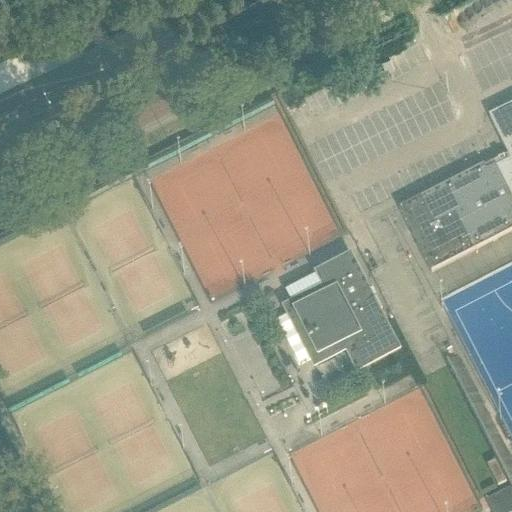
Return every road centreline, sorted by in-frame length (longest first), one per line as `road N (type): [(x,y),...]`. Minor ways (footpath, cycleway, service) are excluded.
road 1 (secondary): [(118,79),(259,0)]
road 2 (secondary): [(0,154),(118,79)]
road 3 (secondary): [(118,79),(68,89),(0,123)]
